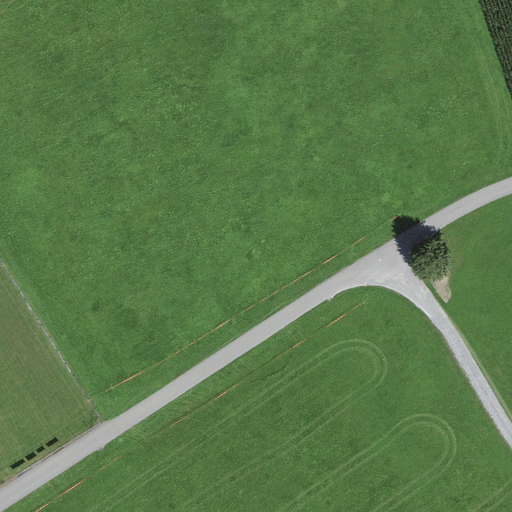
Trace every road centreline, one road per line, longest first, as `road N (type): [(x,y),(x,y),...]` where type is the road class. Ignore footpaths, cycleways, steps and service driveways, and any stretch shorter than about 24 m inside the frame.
road 1 (unclassified): [(0,504),(317,296),(511,186)]
road 2 (track): [(511,437),(390,253)]
